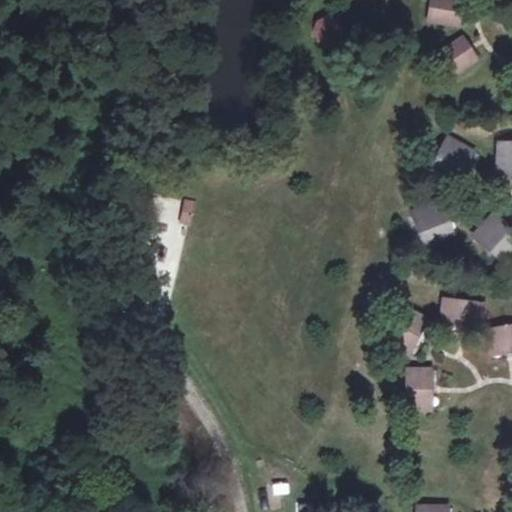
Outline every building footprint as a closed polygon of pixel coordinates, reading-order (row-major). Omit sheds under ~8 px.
[(456,0),(432,0),(430,17),(453,20),(456,0)] [(312,22),(318,44),(345,38),(339,16),(312,22)] [(472,60),(460,40),(439,51),(452,73),(472,60)] [(471,148),(448,137),(432,167),(455,179),(471,148)] [(511,142),(499,142),(498,167),(511,167),(511,142)] [(191,226),(196,202),(183,199),(178,224),(191,226)] [(449,233),(435,201),(413,210),(426,243),(449,233)] [(511,244),(511,234),(492,216),(476,234),(501,257),(511,244)] [(486,302),(447,297),(443,316),(481,323),(486,302)] [(423,316),(404,306),(387,342),(406,351),(423,316)] [(511,345),(511,324),(487,328),(491,349),(511,345)] [(428,369),(406,369),(405,409),(428,408),(428,369)] [(259,474),(269,491),(290,479),(280,462),(259,474)]
